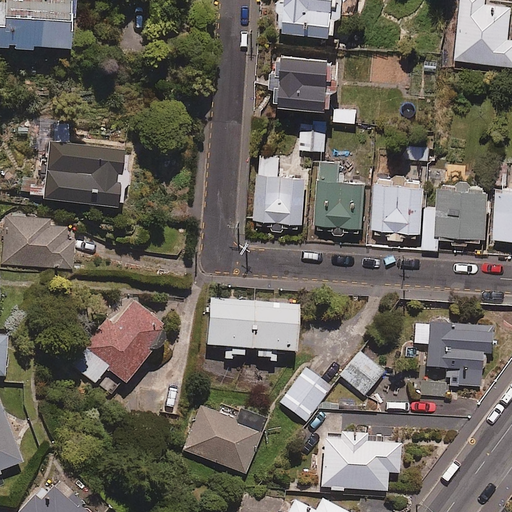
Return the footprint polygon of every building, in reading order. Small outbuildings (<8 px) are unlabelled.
[(23,53),(72,54),(73,38),(79,38),(80,9),(74,8),(73,0),(5,0),(6,4),(0,3),(0,49),(23,50),(23,53)] [(288,0),(288,12),(281,12),(280,36),(338,37),(338,0),(288,0)] [(485,0),(460,0),(455,61),(511,66),(511,39),(510,39),(511,20),(511,6),(485,4),(485,0)] [(272,90),(278,90),(277,110),(333,112),(334,60),(279,58),(278,73),(272,73),(272,90)] [(358,110),(336,109),(335,122),(357,123),(358,110)] [(328,121),(297,122),(298,152),(329,151),(328,121)] [(43,201),(119,211),(122,190),(129,191),(130,176),(124,175),(127,151),(50,142),(43,201)] [(428,147),(401,147),(401,160),(428,159),(428,147)] [(281,156),(258,156),(255,220),(306,222),(308,178),(281,177),(281,156)] [(340,160),(319,160),(318,229),(366,230),(368,180),(340,180),(340,160)] [(426,235),(427,209),(429,187),(409,186),(378,184),(374,232),(419,235),(426,235)] [(426,235),(426,250),(441,251),(441,237),(490,239),(492,191),(443,189),(442,210),(427,209),(426,235)] [(511,190),(501,190),(497,240),(511,240),(511,190)] [(48,226),(49,220),(26,218),(5,217),(1,265),(73,270),(76,239),(67,239),(67,228),(48,226)] [(156,350),(158,350),(160,349),(161,349),(163,348),(164,347),(165,345),(166,344),(167,342),(167,340),(167,339),(167,337),(166,335),(165,334),(164,332),(163,331),(166,328),(131,299),(108,326),(91,347),(75,366),(111,397),(123,383),(126,386),(131,380),(156,350)] [(299,304),(208,301),(207,348),(226,349),(226,358),(245,359),(245,350),(257,351),(257,358),(276,359),(277,352),(297,353),(299,304)] [(449,328),(449,324),(415,325),(415,345),(428,345),(428,369),(420,369),(421,396),(445,396),(445,386),(483,385),(482,354),(493,354),(493,327),(449,328)] [(384,372),(359,352),(339,376),(365,396),(384,372)] [(332,387),(305,368),(280,404),(307,423),(332,387)] [(0,476),(1,476),(0,472),(0,471),(21,463),(0,404),(0,476)] [(240,422),(202,407),(184,451),(246,476),(268,422),(243,413),(240,422)] [(367,436),(325,434),(322,489),(388,493),(389,474),(400,475),(402,446),(366,444),(367,436)] [(58,481),(42,499),(37,494),(20,511),(86,511),(83,509),(86,506),(62,484),(58,481)] [(317,511),(310,511),(294,503),(289,511),(343,511),(323,501),(317,511)]
